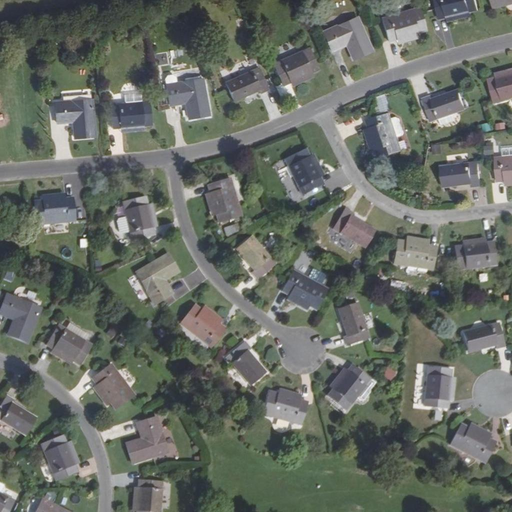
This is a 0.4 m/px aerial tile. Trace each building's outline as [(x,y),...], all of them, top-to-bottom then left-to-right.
[(434,0),(439,19),(447,18),(470,12),(478,10),(475,0),(434,0)] [(511,0),(491,0),(493,8),(511,4),(511,0)] [(427,30),(420,8),(382,19),(388,41),(397,39),(418,32),(427,30)] [(448,23),(471,17),(470,12),(447,18),(448,23)] [(357,18),(324,32),(332,51),(346,45),(353,60),(372,51),(357,18)] [(399,44),(420,38),(418,32),(397,39),(399,44)] [(310,48),(274,65),(283,86),(290,83),(312,73),(320,69),(310,48)] [(259,67),(225,83),(233,101),(259,90),(260,93),(269,89),(259,67)] [(511,69),(495,73),(496,78),(511,73),(511,69)] [(314,77),(312,73),(290,83),(292,87),(314,77)] [(511,73),(496,78),(488,80),(494,103),(511,97),(511,73)] [(185,82),(166,84),(170,106),(185,103),(188,119),(209,115),(203,79),(185,82)] [(431,96),(422,99),(430,122),(465,109),(459,90),(433,100),(431,96)] [(141,94),(125,95),(125,104),(142,102),(141,94)] [(92,100),(55,103),(57,123),(73,122),(74,138),(95,137),(92,100)] [(109,106),(111,129),(120,128),(144,126),(152,125),(150,101),(142,102),(125,104),(109,106)] [(389,114),(367,121),(369,129),(376,151),(379,159),(402,151),(389,114)] [(396,118),(391,119),(397,138),(402,136),(404,133),(399,119),(396,118)] [(364,131),(371,152),(376,151),(369,129),(364,131)] [(485,145),(485,155),(495,155),(494,145),(485,145)] [(303,196),(324,185),(320,178),(309,157),(306,149),(285,160),(303,196)] [(324,176),(314,155),(309,157),(320,178),(324,176)] [(511,156),(495,158),(497,182),(506,181),(511,180),(511,156)] [(478,162),(441,167),(443,187),(471,184),(471,187),(481,186),(478,162)] [(230,179),(208,185),(210,194),(217,216),(219,223),(241,217),(230,179)] [(211,218),(217,216),(210,194),(205,196),(211,218)] [(155,236),(153,228),(148,206),(146,197),(123,202),(132,241),(155,236)] [(76,221),(74,198),(65,199),(43,201),(34,202),(36,226),(76,221)] [(158,227),(153,204),(148,206),(153,228),(158,227)] [(353,214),(345,209),(333,229),(365,248),(375,231),(351,217),(353,214)] [(226,236),(238,232),(235,224),(224,228),(226,236)] [(251,236),(236,249),(254,270),(251,273),(258,280),(276,264),(251,236)] [(406,237),(405,242),(428,246),(429,240),(406,237)] [(433,270),(437,247),(428,246),(405,242),(397,241),(394,264),(433,270)] [(496,265),(494,242),(485,243),(463,246),(454,247),(457,270),(496,265)] [(168,255),(136,273),(154,305),(172,295),(165,281),(178,272),(168,255)] [(328,290),(293,271),(282,292),(289,296),(309,306),(317,311),(328,290)] [(8,335),(27,343),(40,309),(7,295),(0,311),(0,314),(13,320),(8,335)] [(306,311),(309,306),(289,296),(286,300),(306,311)] [(338,309),(346,336),(344,337),(346,346),(369,338),(357,303),(338,309)] [(212,348),(226,330),(219,324),(202,311),(195,305),(181,323),(212,348)] [(222,320),(206,307),(202,311),(219,324),(222,320)] [(70,323),(66,329),(85,341),(89,335),(70,323)] [(499,324),(462,333),(468,353),(495,346),(496,349),(506,347),(499,324)] [(46,345),(52,349),(73,361),(80,366),(92,345),(85,341),(66,329),(59,325),(46,345)] [(116,332),(112,329),(107,333),(111,337),(116,332)] [(245,342),(226,357),(251,386),(266,373),(248,352),(251,350),(245,342)] [(70,366),(73,361),(52,349),(50,353),(70,366)] [(93,379),(97,385),(110,404),(115,410),(134,395),(111,365),(93,379)] [(371,379),(352,365),(347,371),(333,389),(327,396),(346,411),(371,379)] [(391,381),(397,372),(387,366),(382,376),(391,381)] [(452,369),(428,367),(424,407),(448,410),(448,402),(451,378),(452,369)] [(329,386),(333,389),(347,371),(343,368),(329,386)] [(92,388),(106,407),(110,404),(97,385),(92,388)] [(301,395),(279,389),(277,394),(300,400),(301,395)] [(302,425),(308,402),(300,400),(277,394),(269,392),(263,414),(302,425)] [(7,396),(0,406),(0,420),(25,436),(35,418),(12,404),(14,400),(7,396)] [(126,444),(132,464),(167,453),(160,432),(161,432),(157,418),(137,424),(142,439),(126,444)] [(491,434),(471,423),(468,428),(489,439),(491,434)] [(484,464),(495,442),(489,439),(468,428),(461,424),(450,445),(484,464)] [(78,471),(75,466),(66,443),(63,436),(41,445),(56,481),(78,471)] [(80,464),(71,441),(66,443),(75,466),(80,464)] [(22,457),(19,454),(14,458),(17,462),(22,457)] [(139,481),(138,488),(136,511),(160,511),(163,483),(139,481)] [(0,511),(8,511),(14,500),(0,493),(0,511)] [(68,511),(43,500),(36,511),(68,511)]
